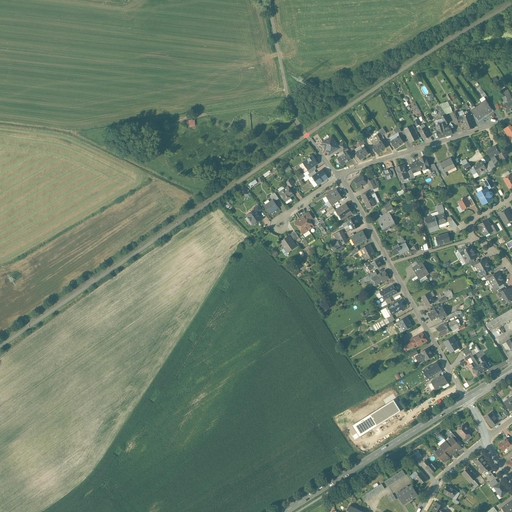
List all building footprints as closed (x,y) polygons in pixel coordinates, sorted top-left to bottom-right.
[(511,111),(506,100),(507,100),(505,96),(502,98),(504,101),(502,102),(507,113),(511,111)] [(486,100),(481,103),(475,108),(475,107),(470,110),(473,115),(474,114),(476,118),(478,122),(494,111),(491,108),(488,104),(489,104),(486,100)] [(450,106),(446,108),(445,104),(440,105),(446,115),(453,112),(450,106)] [(446,115),(440,105),(436,108),(441,114),(440,115),(441,117),(445,115),(446,115)] [(463,111),(458,113),(458,112),(452,114),(455,124),(461,121),(461,122),(463,121),(463,120),(466,119),(465,115),(464,112),(463,111)] [(469,114),(465,115),(466,119),(463,120),(463,121),(467,131),(474,128),(469,114)] [(445,115),(441,117),(443,119),(446,125),(450,122),(445,115)] [(446,125),(443,119),(436,121),(436,123),(436,124),(438,130),(440,138),(452,135),(450,127),(447,128),(446,125)] [(413,126),(404,130),(407,136),(411,143),(419,139),(413,126)] [(425,127),(419,131),(424,140),(423,140),(424,140),(431,136),(426,127),(425,127)] [(399,136),(391,142),(395,149),(404,143),(399,136)] [(332,137),(323,143),(323,144),(323,145),(323,147),(325,148),(326,148),(328,151),(327,152),(329,155),(339,148),(332,137)] [(381,141),(373,147),(378,154),(381,152),(381,151),(386,148),(381,141)] [(496,146),(486,151),(491,160),(492,161),(496,158),(494,156),(500,153),(496,146)] [(364,147),(355,153),(360,160),(364,158),(363,157),(369,154),(364,147)] [(347,153),(338,158),(343,165),(346,163),(351,159),(347,153)] [(313,156),(302,163),(303,163),(304,162),(308,170),(309,170),(315,166),(318,164),(313,156)] [(420,158),(420,161),(423,169),(425,168),(424,167),(429,166),(425,156),(420,158)] [(441,163),(440,164),(443,168),(440,169),(440,170),(444,178),(447,176),(445,173),(455,167),(452,160),(451,158),(441,163)] [(410,165),(412,169),(413,173),(424,169),(423,169),(420,161),(410,165)] [(482,162),(473,167),(477,173),(477,174),(486,169),(484,166),(482,162)] [(468,164),(464,166),(467,172),(472,169),(469,163),(468,164)] [(492,170),(488,163),(484,166),(486,169),(488,173),(492,170)] [(431,173),(437,170),(434,164),(429,166),(431,173)] [(403,165),(395,168),(400,181),(408,178),(407,177),(408,177),(406,171),(403,165)] [(315,166),(309,170),(308,170),(307,171),(309,174),(314,170),(316,169),(315,166)] [(316,174),(312,177),(314,180),(312,181),(313,182),(314,180),(318,185),(326,179),(324,177),(327,175),(325,173),(323,169),(316,174)] [(390,169),(383,172),(386,180),(393,178),(390,169)] [(307,171),(297,177),(299,181),(308,175),(309,174),(307,171)] [(509,189),(511,187),(511,175),(511,174),(510,175),(503,179),(509,189)] [(363,176),(354,180),(358,188),(367,184),(363,176)] [(490,177),(484,181),(489,190),(495,186),(490,177)] [(293,195),(288,187),(279,193),(284,201),(285,200),(287,204),(292,200),(290,197),(293,195)] [(487,188),(476,194),(482,205),(493,199),(487,188)] [(336,190),(326,196),(332,205),(342,198),(336,190)] [(370,191),(361,195),(368,209),(376,205),(370,191)] [(275,193),(270,196),(273,201),(274,202),(279,199),(275,193)] [(466,197),(463,199),(463,200),(458,202),(462,211),(466,208),(466,207),(470,205),(471,205),(468,200),(466,197)] [(273,201),(265,206),(269,213),(270,213),(272,216),(278,212),(276,209),(278,208),(274,202),(273,201)] [(390,203),(384,207),(387,212),(393,209),(390,203)] [(259,204),(254,208),(255,210),(257,213),(262,210),(259,204)] [(346,204),(339,208),(335,210),(336,211),(335,211),(341,220),(352,213),(346,204)] [(255,210),(248,215),(248,216),(251,221),(252,221),(254,224),(255,224),(257,222),(258,221),(260,219),(260,218),(257,213),(255,210)] [(439,215),(431,218),(431,216),(428,217),(429,219),(426,220),(427,224),(445,218),(444,213),(446,213),(444,210),(438,212),(438,213),(439,215)] [(507,210),(500,214),(505,223),(511,220),(511,219),(511,218),(511,216),(507,210)] [(306,215),(314,226),(317,224),(309,213),(306,215)] [(384,217),(379,221),(381,225),(380,225),(381,226),(382,226),(384,230),(394,225),(388,213),(384,216),(384,217)] [(306,215),(300,219),(308,230),(314,226),(306,215)] [(355,217),(347,222),(351,230),(360,226),(355,217)] [(445,218),(427,224),(430,233),(437,230),(439,229),(439,228),(449,224),(448,222),(447,223),(445,218)] [(308,230),(300,219),(295,222),(303,234),(308,230)] [(487,221),(479,225),(479,226),(478,226),(481,231),(482,231),(484,233),(485,234),(488,232),(489,233),(493,231),(494,233),(496,232),(493,226),(491,227),(487,221)] [(342,231),(337,233),(337,234),(340,240),(345,237),(342,231)] [(363,232),(351,238),(355,246),(367,240),(363,232)] [(442,235),(436,237),(438,245),(450,242),(449,237),(443,238),(442,235)] [(296,247),(289,236),(281,242),(288,253),(296,247)] [(403,238),(397,241),(399,244),(392,248),(395,255),(398,253),(399,255),(409,249),(403,238)] [(370,245),(360,250),(366,260),(375,255),(370,245)] [(467,248),(460,252),(463,258),(474,252),(471,246),(467,248)] [(474,252),(463,258),(466,263),(473,259),(477,257),(474,252)] [(379,259),(371,263),(372,264),(368,267),(369,270),(370,271),(374,268),(375,270),(382,266),(379,259)] [(479,263),(475,265),(476,266),(478,270),(488,265),(485,259),(479,263)] [(422,262),(412,268),(421,282),(427,278),(426,276),(429,274),(422,262)] [(488,265),(478,270),(480,274),(481,276),(485,273),(491,270),(488,265)] [(377,275),(372,278),(372,280),(376,286),(389,279),(385,271),(377,275)] [(493,276),(488,278),(489,280),(491,284),(502,278),(499,272),(493,276)] [(373,273),(362,278),(364,282),(371,280),(372,280),(372,278),(377,275),(374,276),(373,273)] [(502,278),(491,284),(493,288),(494,289),(499,286),(505,283),(502,278)] [(393,285),(385,289),(390,297),(398,293),(393,285)] [(499,293),(498,294),(501,299),(511,292),(511,291),(511,290),(509,291),(508,288),(507,289),(499,293)] [(385,289),(380,292),(384,300),(390,297),(385,289)] [(450,291),(445,293),(446,297),(448,300),(453,298),(450,291)] [(511,292),(501,299),(504,305),(511,300),(511,292)] [(429,293),(422,297),(426,306),(434,302),(429,293)] [(401,300),(388,307),(381,311),(386,319),(392,315),(397,312),(398,314),(400,313),(399,311),(405,308),(401,300)] [(511,308),(486,324),(491,331),(511,318),(511,308)] [(435,309),(427,313),(432,321),(439,317),(439,316),(445,313),(442,309),(437,312),(435,309)] [(489,309),(484,312),(487,318),(492,315),(489,309)] [(386,319),(380,322),(380,323),(383,327),(388,324),(393,321),(395,320),(392,315),(386,319)] [(407,317),(398,322),(399,322),(404,331),(412,326),(407,317)] [(447,323),(442,326),(441,324),(438,325),(439,327),(436,328),(440,337),(451,331),(459,327),(458,325),(456,320),(448,323),(447,323)] [(422,334),(408,342),(409,343),(407,344),(408,346),(410,345),(411,346),(413,344),(415,348),(427,341),(422,334)] [(452,337),(444,342),(450,353),(459,348),(452,337)] [(511,343),(510,340),(502,344),(505,349),(505,350),(509,357),(511,355),(511,343)] [(429,348),(421,352),(422,353),(415,357),(419,364),(426,360),(426,361),(433,357),(429,348)] [(482,357),(479,359),(481,363),(478,365),(483,372),(489,369),(482,357)] [(437,362),(422,370),(427,379),(442,370),(437,362)] [(473,363),(470,365),(477,376),(483,372),(478,365),(476,367),(473,363)] [(434,381),(432,382),(436,390),(437,390),(436,389),(440,387),(441,387),(443,385),(443,386),(448,383),(444,376),(440,378),(434,381)] [(464,384),(466,387),(475,382),(473,379),(464,384)] [(394,399),(353,425),(360,437),(401,411),(394,399)] [(492,412),(484,418),(492,427),(499,421),(492,412)] [(464,425),(460,428),(459,428),(458,429),(458,430),(457,431),(464,439),(469,434),(471,433),(468,430),(468,429),(466,427),(464,425)] [(459,440),(453,434),(450,436),(452,438),(456,442),(459,440)] [(469,434),(464,439),(462,440),(465,443),(471,437),(469,434)] [(456,442),(452,438),(447,442),(454,451),(455,452),(461,447),(456,442)] [(506,439),(498,444),(503,450),(506,448),(511,445),(506,439)] [(446,441),(440,447),(441,448),(445,452),(447,450),(451,454),(454,451),(447,442),(446,441)] [(445,452),(441,448),(436,452),(440,457),(444,462),(449,457),(449,456),(448,456),(445,452)] [(418,451),(412,455),(416,460),(422,456),(418,451)] [(481,456),(475,462),(483,472),(490,466),(481,456)] [(430,464),(426,460),(422,463),(431,474),(432,473),(433,474),(435,472),(434,471),(437,469),(432,462),(430,464)] [(477,477),(469,467),(461,474),(469,483),(473,480),(477,477)] [(403,470),(385,482),(388,487),(406,475),(403,470)] [(422,472),(415,478),(420,485),(428,479),(422,472)] [(495,478),(490,472),(485,476),(490,482),(495,478)] [(479,486),(473,480),(469,483),(472,486),(475,489),(479,486)] [(495,480),(489,484),(492,489),(494,487),(498,484),(495,480)] [(498,484),(494,487),(496,491),(496,492),(498,495),(499,495),(501,497),(508,492),(501,482),(498,484)] [(382,484),(368,493),(372,498),(385,489),(382,484)] [(412,485),(407,488),(407,489),(403,492),(402,491),(397,494),(403,504),(418,495),(412,485)] [(456,491),(447,486),(443,492),(452,498),(456,491)] [(368,493),(362,497),(365,502),(372,498),(368,493)] [(393,494),(388,497),(391,503),(396,500),(393,494)] [(511,511),(511,501),(502,508),(504,511),(511,511)] [(444,507),(437,503),(433,511),(434,511),(448,511),(449,511),(444,508),(444,507)]
